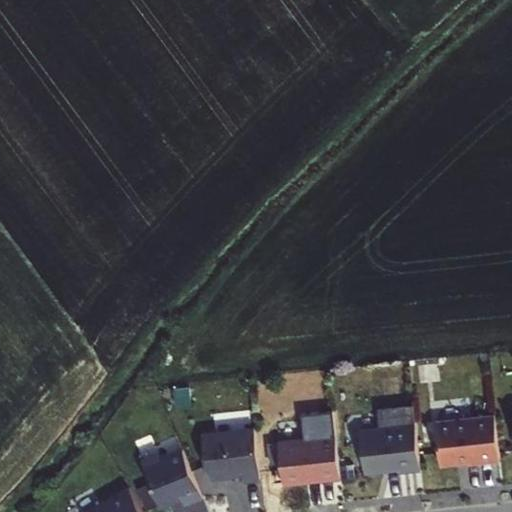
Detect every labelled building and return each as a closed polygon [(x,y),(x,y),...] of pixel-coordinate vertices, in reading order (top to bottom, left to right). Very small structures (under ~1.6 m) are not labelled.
[(434,421),(439,463),(456,461),(459,458),(466,457),(467,463),(498,460),(493,414),(434,421)] [(358,429),(363,471),(396,468),(396,471),(418,468),(413,423),(358,429)] [(203,466),(208,478),(241,475),(241,481),(258,479),(252,427),(200,433),(203,466)] [(277,441),(281,480),(317,477),(317,480),(338,477),(334,434),(277,441)] [(182,503),(200,496),(180,449),(158,458),(156,453),(139,460),(158,505),(165,502),(168,496),(174,499),(179,497),(182,503)] [(142,511),(128,486),(81,511),(142,511)]
